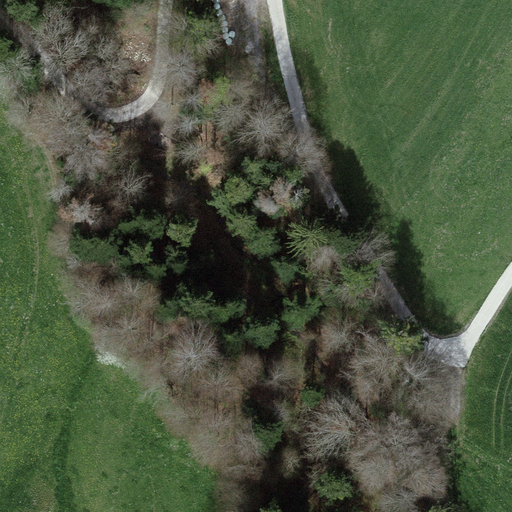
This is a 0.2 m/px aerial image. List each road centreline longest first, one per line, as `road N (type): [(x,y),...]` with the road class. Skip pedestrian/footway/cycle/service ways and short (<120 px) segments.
road 1 (unclassified): [(276,0),(322,182),(422,341),(446,349),(467,339),(511,273)]
road 2 (unclassified): [(0,8),(71,93),(117,114),(147,99),(157,83),(165,0)]
